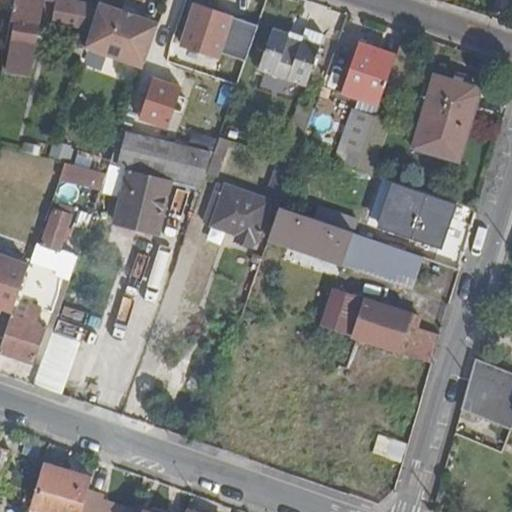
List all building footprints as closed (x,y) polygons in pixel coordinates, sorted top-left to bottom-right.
[(42,0),(16,0),(16,3),(12,22),(18,23),(10,74),(29,77),(33,51),(41,53),(43,37),(36,35),(42,0)] [(72,26),(78,4),(59,1),(55,20),(72,26)] [(88,43),(100,8),(78,4),(72,26),(80,29),(68,65),(80,69),(87,48),(88,43)] [(161,25),(101,5),(100,8),(88,43),(87,48),(145,68),(146,67),(161,25)] [(213,12),(196,6),(183,47),(185,48),(181,59),(213,71),(217,59),(219,59),(233,18),(229,17),(213,12)] [(214,11),(213,12),(229,17),(229,16),(227,11),(219,8),(214,11)] [(291,37),(274,30),(260,69),(307,86),(313,68),(316,68),(321,56),(318,55),(325,37),(307,31),(303,44),(290,39),(291,37)] [(422,39),(405,33),(397,56),(388,83),(405,89),(422,39)] [(388,83),(397,56),(394,55),(391,62),(378,57),(380,50),(361,44),(344,94),(362,100),(359,110),(355,108),(343,142),(345,144),(337,165),(358,171),(376,119),(388,83)] [(391,62),(394,55),(380,50),(378,57),(391,62)] [(157,71),(146,67),(145,68),(136,94),(148,98),(157,71)] [(414,148),(460,163),(480,98),(480,93),(478,90),(476,88),(435,76),(414,148)] [(341,103),(355,108),(359,110),(362,100),(344,94),(341,103)] [(303,143),(315,111),(301,106),(283,158),(296,163),(300,152),(303,143)] [(390,124),(376,119),(358,171),(373,177),(390,124)] [(134,132),(124,130),(120,140),(131,143),(134,132)] [(229,140),(221,137),(216,153),(223,155),(229,140)] [(166,151),(202,159),(205,150),(168,141),(166,151)] [(313,147),(303,143),(300,152),(311,155),(313,147)] [(75,151),(58,146),(54,157),(71,163),(75,151)] [(202,159),(213,162),(216,153),(205,150),(202,159)] [(216,153),(213,162),(219,164),(223,155),(216,153)] [(296,163),(283,158),(269,198),(282,203),(296,163)] [(108,174),(66,164),(62,178),(103,189),(108,174)] [(171,183),(129,173),(117,224),(159,234),(171,183)] [(226,187),(221,185),(216,198),(222,201),(213,226),(239,235),(238,237),(240,241),(252,245),(256,243),(256,241),(258,242),(271,201),(226,186),(226,187)] [(392,247),(421,257),(441,200),(410,189),(392,247)] [(297,214),(353,234),(354,234),(359,221),(301,202),(297,214)] [(56,211),(44,246),(61,252),(67,235),(72,237),(74,232),(69,230),(75,211),(62,206),(60,213),(56,211)] [(281,208),(270,239),(343,264),(353,234),(297,214),(281,208)] [(353,234),(343,264),(342,265),(412,290),(423,258),(421,257),(392,247),(354,234),(353,234)] [(383,346),(433,363),(440,338),(417,330),(421,317),(335,289),(322,325),(359,338),(383,346)] [(15,316),(1,353),(34,365),(47,328),(36,323),(40,310),(31,306),(26,320),(15,316)] [(359,338),(322,325),(281,445),(317,456),(359,338)] [(31,385),(60,395),(77,343),(49,333),(31,385)] [(511,373),(476,358),(472,375),(511,391),(511,373)] [(406,446),(381,438),(375,457),(401,465),(406,446)] [(0,484),(9,455),(0,452),(0,484)] [(91,482),(43,468),(31,510),(36,511),(82,511),(88,495),(91,482)] [(88,495),(82,511),(126,511),(102,505),(103,500),(88,495)]
